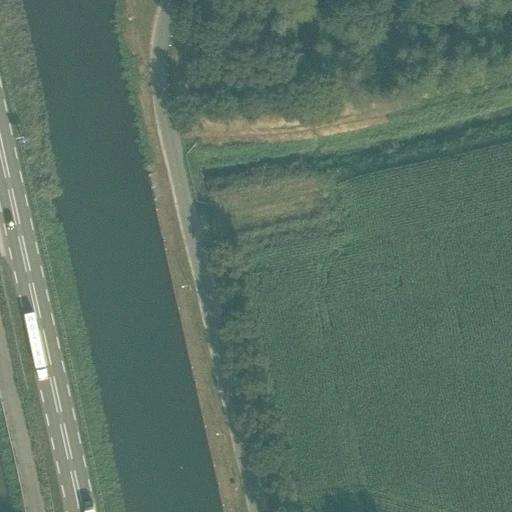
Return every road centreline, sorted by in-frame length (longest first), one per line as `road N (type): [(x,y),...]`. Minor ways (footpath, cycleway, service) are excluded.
road 1 (unclassified): [(257,511),(161,85),(158,36),(169,0)]
road 2 (primary): [(79,511),(0,136)]
road 3 (track): [(511,93),(235,143),(174,142)]
road 4 (unclassified): [(0,330),(38,511)]
